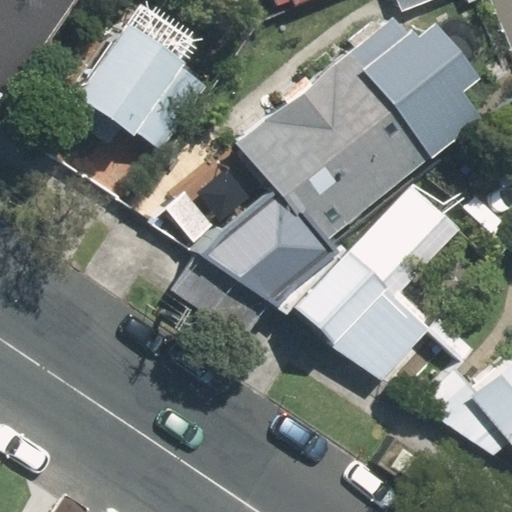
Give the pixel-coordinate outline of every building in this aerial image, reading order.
[(0,0),(0,87),(58,0),(0,0)] [(235,0),(244,21),(294,0),(375,0),(383,17),(423,0),(235,0)] [(41,108),(102,148),(150,153),(189,93),(147,65),(162,43),(108,7),(41,108)] [(166,258),(185,270),(255,306),(301,359),(316,346),(350,386),(407,337),(322,237),(461,118),(370,12),(211,148),(246,189),(166,258)] [(511,405),(473,438),(511,482),(511,405)]
